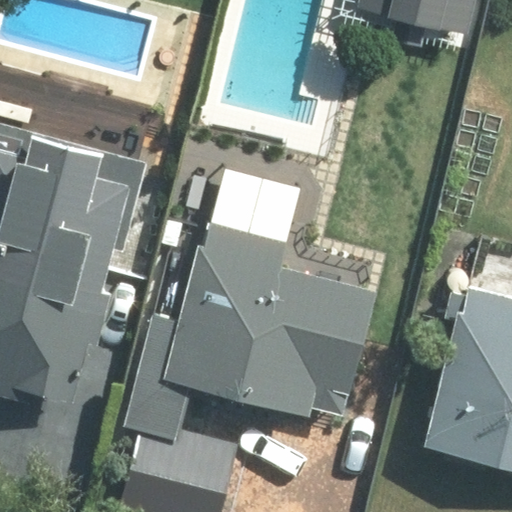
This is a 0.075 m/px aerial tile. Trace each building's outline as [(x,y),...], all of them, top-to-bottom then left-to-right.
[(101,0),(87,57),(186,82),(207,0),(101,0)] [(359,0),(358,7),(460,34),(469,0),(359,0)] [(0,384),(64,402),(82,339),(91,342),(105,292),(98,290),(110,245),(117,247),(143,158),(0,117),(0,384)] [(188,381),(304,415),(308,399),(334,406),(368,287),(281,262),(288,237),(199,212),(169,314),(150,309),(114,432),(169,448),(188,381)] [(511,297),(458,284),(419,445),(511,467),(511,297)]
